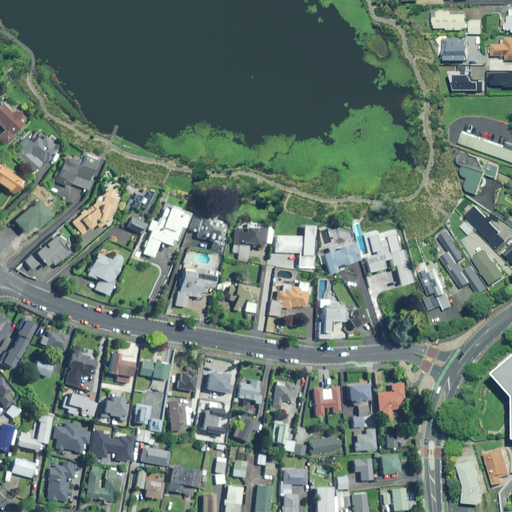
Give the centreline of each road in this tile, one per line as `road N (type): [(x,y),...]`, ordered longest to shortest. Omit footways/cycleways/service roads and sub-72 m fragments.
road 1 (unclassified): [(454,370),(414,353),(300,354),(124,323),(0,277)]
road 2 (secondary): [(454,370),(434,431),(435,511)]
